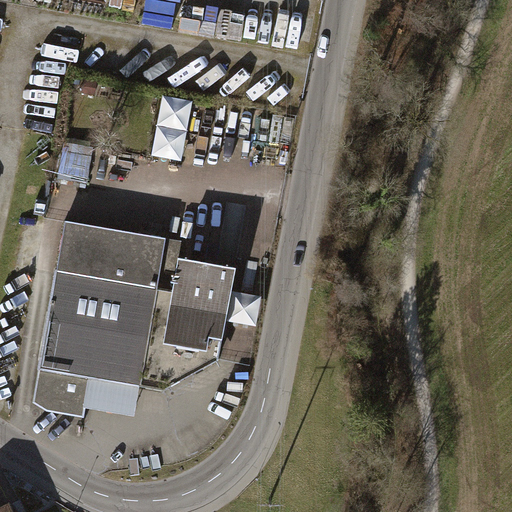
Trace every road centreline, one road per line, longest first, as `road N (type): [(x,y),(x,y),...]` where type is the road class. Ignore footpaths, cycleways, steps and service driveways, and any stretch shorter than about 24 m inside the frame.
road 1 (residential): [(344,0),(280,382),(243,464),(201,499),(142,509)]
road 2 (track): [(483,0),(416,203),(407,291),(426,414),(430,511)]
road 3 (residential): [(0,440),(52,472),(142,509)]
